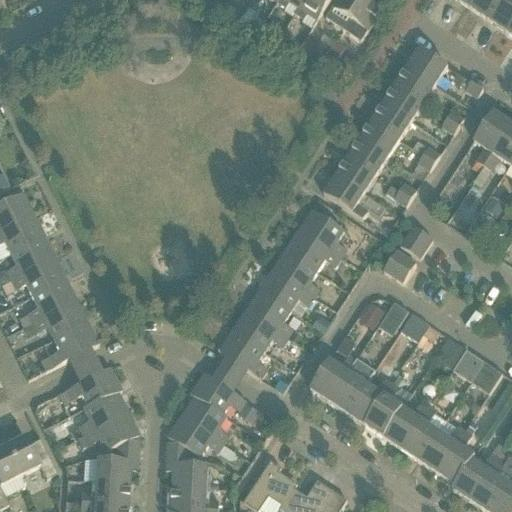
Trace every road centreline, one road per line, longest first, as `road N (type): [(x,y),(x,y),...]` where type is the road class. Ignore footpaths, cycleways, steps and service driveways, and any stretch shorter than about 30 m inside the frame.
road 1 (residential): [(290,419),(375,285),(494,362),(511,359)]
road 2 (residential): [(511,287),(411,227),(502,90)]
road 3 (residential): [(431,511),(290,419)]
